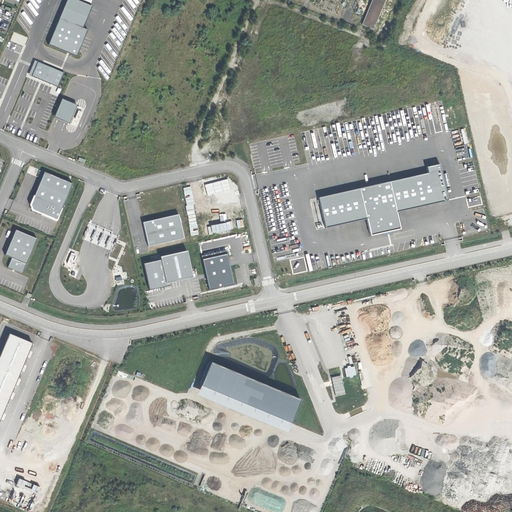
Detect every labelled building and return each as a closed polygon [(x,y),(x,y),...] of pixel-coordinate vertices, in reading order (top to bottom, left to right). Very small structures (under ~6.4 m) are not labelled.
[(75,0),(67,0),(49,44),(76,55),(86,30),(82,29),(91,6),(75,0)] [(371,0),(361,24),(373,29),(384,0),(371,0)] [(34,67),(30,75),(57,87),(63,73),(36,61),(34,67)] [(70,123),(77,104),(62,99),(55,117),(70,123)] [(429,173),(319,199),(326,229),(367,219),(371,236),(401,229),(397,212),(449,200),(440,164),(427,167),(429,173)] [(57,220),(58,220),(73,184),(45,173),(34,200),(32,205),(34,210),(57,220)] [(179,216),(144,223),(149,246),(184,239),(179,216)] [(221,230),(228,228),(227,221),(219,222),(221,230)] [(15,229),(4,254),(11,257),(7,267),(14,270),(23,274),(38,239),(15,229)] [(162,261),(145,265),(150,289),(150,290),(168,286),(167,284),(194,278),(192,270),(188,252),(161,258),(162,261)] [(203,257),(210,287),(235,282),(228,252),(203,257)] [(10,335),(0,358),(0,422),(33,344),(10,335)] [(301,401),(212,363),(202,387),(291,424),(301,401)] [(341,376),(331,378),(335,396),(345,394),(341,376)]
